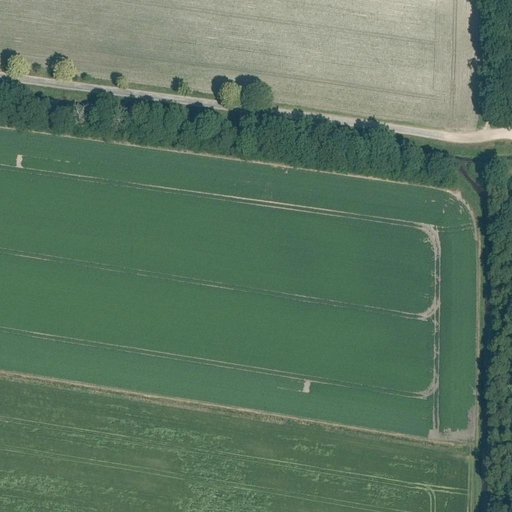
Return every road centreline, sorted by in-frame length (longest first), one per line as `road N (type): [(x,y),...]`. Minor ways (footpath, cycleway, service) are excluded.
road 1 (residential): [(0,74),(482,134)]
road 2 (track): [(487,134),(486,0)]
